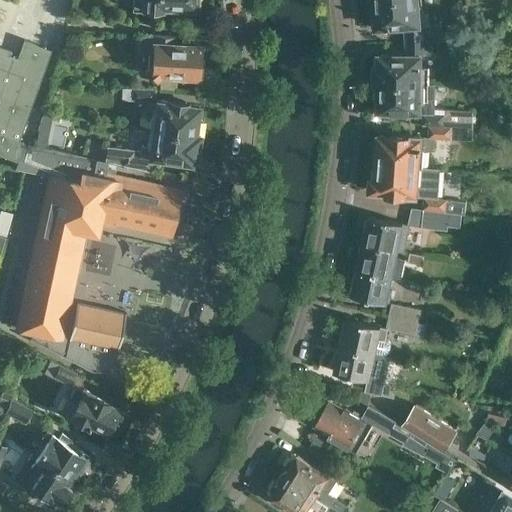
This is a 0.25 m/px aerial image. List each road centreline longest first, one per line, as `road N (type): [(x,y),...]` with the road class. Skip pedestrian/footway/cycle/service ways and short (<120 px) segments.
road 1 (residential): [(238,0),(245,99),(239,163),(211,284),(139,452),(99,511)]
road 2 (residential): [(215,511),(247,460),(313,296),(342,121),(339,0)]
